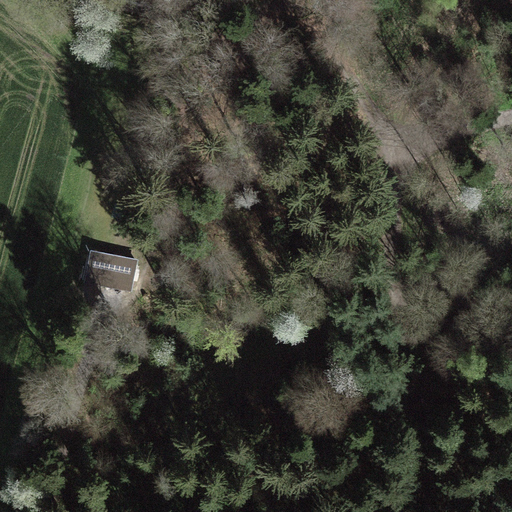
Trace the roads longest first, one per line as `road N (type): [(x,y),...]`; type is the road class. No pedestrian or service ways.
road 1 (track): [(378,153),(399,263),(416,438),(410,511)]
road 2 (track): [(47,511),(156,281)]
road 3 (track): [(378,153),(367,118),(289,0)]
road 4 (track): [(511,114),(378,153)]
